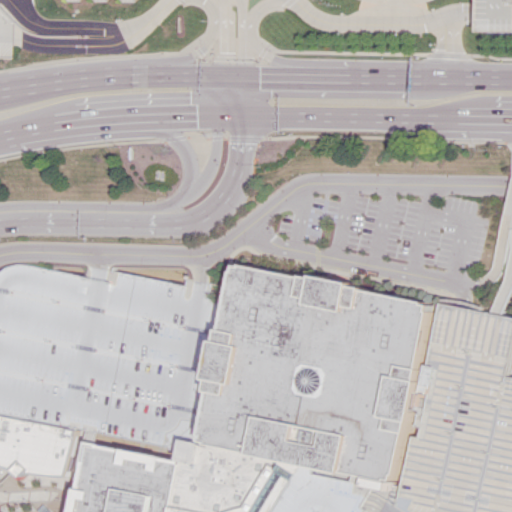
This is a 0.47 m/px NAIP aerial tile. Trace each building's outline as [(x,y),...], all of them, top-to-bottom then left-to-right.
[(511,0),(481,0),(481,32),(511,31),(511,0)] [(387,511),(396,498),(404,502),(408,480),(402,478),(411,431),(413,432),(415,420),(418,420),(426,379),(423,379),(426,367),(423,367),(436,303),(368,289),(368,286),(356,284),(356,281),(317,274),(317,277),(306,275),(306,277),(237,262),(224,327),(221,326),(219,338),(216,337),(208,378),(212,379),(209,390),(211,391),(202,434),(200,442),(181,438),(177,459),(173,459),(89,441),(83,440),(69,511),(387,511)] [(82,265),(80,276),(13,263),(0,266),(0,412),(77,428),(81,429),(59,511),(69,511),(83,440),(89,441),(91,430),(162,445),(173,459),(177,459),(181,438),(200,442),(202,434),(191,421),(216,293),(204,291),(206,282),(182,277),(181,285),(82,265)] [(387,511),(396,498),(404,502),(418,434),(424,436),(427,423),(418,420),(426,379),(443,301),(466,306),(499,313),(511,315),(511,511),(387,511)] [(73,431),(0,415),(0,466),(1,467),(5,468),(14,477),(21,470),(28,472),(36,473),(44,474),(50,474),(59,474),(61,474),(73,431)]
